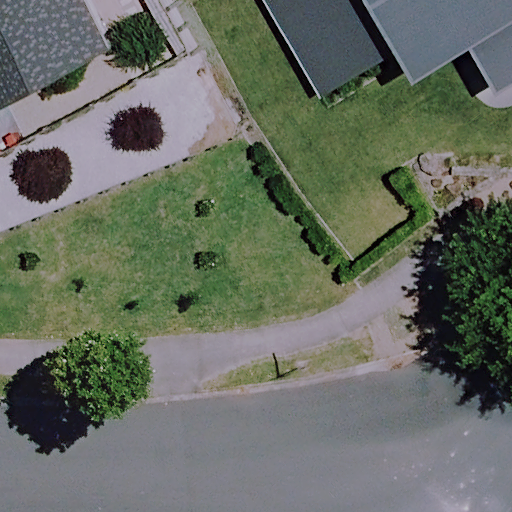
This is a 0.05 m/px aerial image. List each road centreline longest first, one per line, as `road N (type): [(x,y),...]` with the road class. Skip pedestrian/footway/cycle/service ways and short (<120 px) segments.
road 1 (tertiary): [(0,494),(148,499),(392,477)]
road 2 (tertiary): [(392,477),(511,447)]
